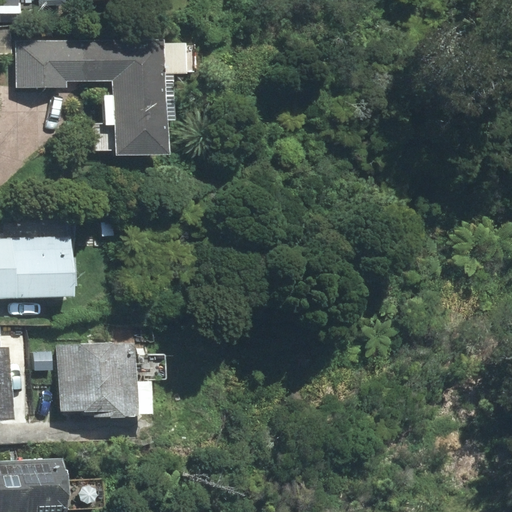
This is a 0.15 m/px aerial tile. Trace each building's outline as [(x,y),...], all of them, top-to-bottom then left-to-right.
[(20,0),(0,0),(0,26),(19,27),(20,0)] [(30,0),(31,12),(60,12),(60,0),(82,0),(82,6),(119,6),(118,0),(30,0)] [(153,43),(11,42),(11,92),(62,92),(62,86),(106,86),(106,97),(96,97),(96,132),(107,132),(107,159),(153,159),(153,43)] [(65,236),(0,238),(0,300),(67,298),(65,236)] [(124,344),(52,345),(53,415),(84,414),(84,420),(141,419),(140,381),(125,381),(124,344)] [(50,461),(0,464),(0,511),(93,511),(91,479),(52,482),(50,461)]
